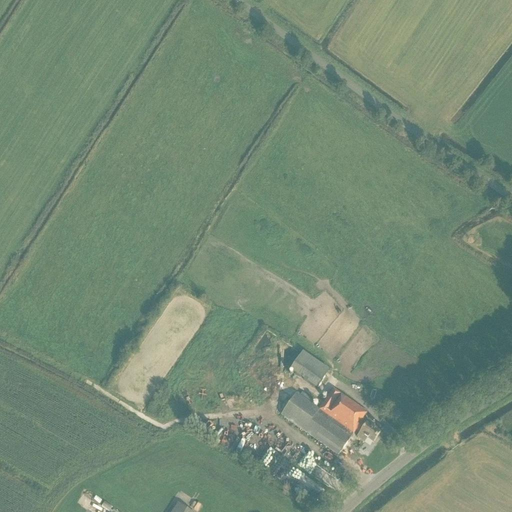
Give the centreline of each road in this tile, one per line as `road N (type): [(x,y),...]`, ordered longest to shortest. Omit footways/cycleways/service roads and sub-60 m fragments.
road 1 (unclassified): [(511,197),(238,0)]
road 2 (unclassified): [(345,511),(408,459),(511,395)]
